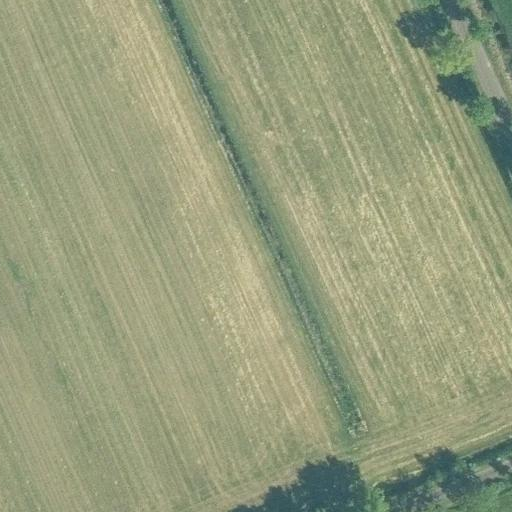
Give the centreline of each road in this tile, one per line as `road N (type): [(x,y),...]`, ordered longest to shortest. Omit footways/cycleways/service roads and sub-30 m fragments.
road 1 (tertiary): [(511,131),(452,0)]
road 2 (unclassified): [(511,463),(392,511)]
